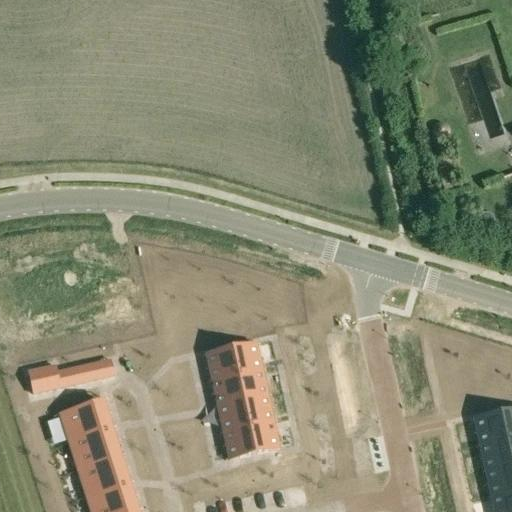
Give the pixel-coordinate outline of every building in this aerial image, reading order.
[(486,73),(479,73),(480,100),(499,100),(497,62),(485,62),(486,73)] [(492,125),(501,140),(510,135),(501,120),(492,125)] [(476,129),(482,151),(497,147),(491,125),(476,129)] [(261,372),(255,345),(231,351),(237,378),(261,372)] [(237,378),(231,351),(206,356),(212,383),(237,378)] [(99,365),(88,367),(90,375),(101,372),(99,365)] [(90,375),(88,367),(77,369),(79,377),(90,375)] [(54,368),(46,369),(49,381),(56,379),(55,374),(56,374),(54,368)] [(49,381),(46,369),(39,371),(41,382),(49,381)] [(79,377),(77,369),(66,372),(68,380),(79,377)] [(41,382),(39,371),(29,373),(31,384),(41,382)] [(68,380),(66,372),(56,374),(55,374),(56,379),(57,382),(68,380)] [(103,380),(101,372),(90,375),(92,383),(103,380)] [(267,398),(261,372),(237,378),(242,403),(267,398)] [(92,383),(90,375),(79,377),(81,385),(92,383)] [(81,385),(79,377),(68,380),(70,388),(81,385)] [(242,403),(237,378),(212,383),(217,409),(242,403)] [(59,390),(57,382),(56,379),(49,381),(51,392),(59,390)] [(70,388),(68,380),(57,382),(59,390),(70,388)] [(51,392),(49,381),(41,382),(44,393),(51,392)] [(44,393),(41,382),(31,384),(34,396),(44,393)] [(273,424),(267,398),(242,403),(248,429),(273,424)] [(111,431),(102,403),(61,416),(70,444),(111,431)] [(248,429),(242,403),(217,409),(223,435),(248,429)] [(511,440),(511,412),(499,415),(505,442),(511,440)] [(505,442),(499,415),(474,421),(480,448),(505,442)] [(278,451),(273,424),(248,429),(254,456),(278,451)] [(254,456),(248,429),(223,435),(229,461),(254,456)] [(120,459),(111,431),(70,444),(78,472),(120,459)] [(510,468),(505,442),(480,448),(485,473),(510,468)] [(128,486),(120,459),(78,472),(87,499),(128,486)] [(511,494),(511,476),(510,468),(485,473),(491,499),(511,494)] [(136,511),(128,486),(87,499),(90,511),(136,511)] [(511,511),(511,494),(491,499),(493,511),(511,511)]
